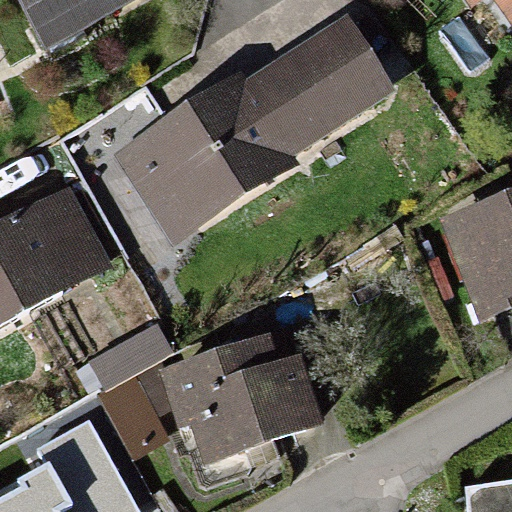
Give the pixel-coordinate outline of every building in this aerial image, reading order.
[(138,0),(22,0),(48,50),(140,3),(138,0)] [(511,0),(467,0),(479,18),(500,5),(511,24),(511,0)] [(354,38),(126,167),(159,224),(181,211),(198,241),(294,187),(277,157),(386,95),(354,38)] [(77,211),(0,250),(0,344),(115,286),(77,211)] [(511,229),(456,249),(484,332),(511,322),(511,229)] [(291,355),(188,389),(217,475),(320,441),(291,355)] [(511,511),(511,501),(466,507),(466,511),(511,511)]
